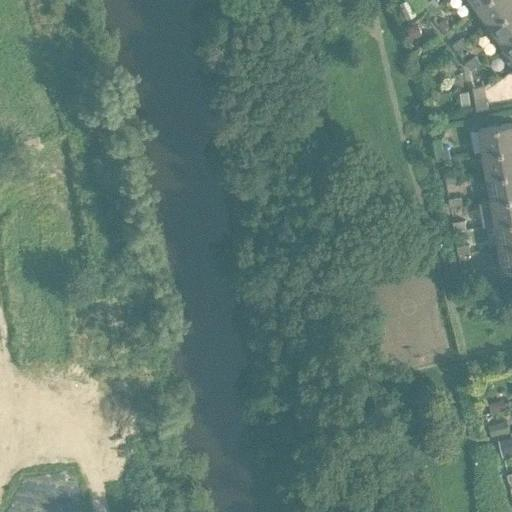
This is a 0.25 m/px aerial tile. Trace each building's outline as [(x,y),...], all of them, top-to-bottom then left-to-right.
[(437,0),(429,0),(425,3),(429,10),(439,3),(437,0)] [(511,0),(485,0),(478,6),(491,25),(511,10),(511,0)] [(511,10),(491,25),(505,45),(511,39),(511,10)] [(450,25),(445,18),(438,23),(443,30),(450,25)] [(462,36),(452,43),(457,50),(467,43),(462,36)] [(476,55),(466,62),(471,69),(480,62),(476,55)] [(467,90),(459,91),(461,104),(469,102),(467,90)] [(487,99),(475,101),(477,110),(489,108),(487,99)] [(511,121),(480,127),(484,151),(511,146),(511,121)] [(511,146),(484,151),(488,175),(511,170),(511,146)] [(511,170),(488,175),(492,198),(511,194),(511,170)] [(457,172),(445,174),(446,182),(458,180),(457,172)] [(511,194),(492,198),(496,222),(511,219),(511,194)] [(461,195),(449,197),(450,206),(462,204),(461,195)] [(465,219),(453,221),(454,230),(466,228),(465,219)] [(511,219),(496,222),(500,246),(511,243),(511,219)] [(469,243),(457,245),(458,254),(470,252),(469,243)] [(511,243),(500,246),(504,271),(511,269),(511,243)] [(473,267),(461,269),(462,277),(474,275),(473,267)] [(501,399),(490,402),(492,411),(503,408),(501,399)] [(504,452),(511,450),(511,434),(501,436),(504,452)]
